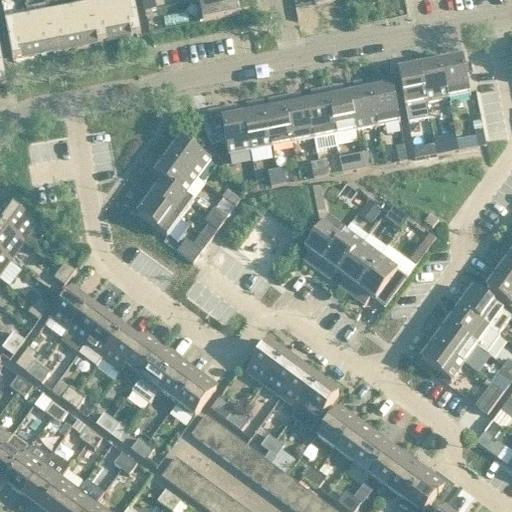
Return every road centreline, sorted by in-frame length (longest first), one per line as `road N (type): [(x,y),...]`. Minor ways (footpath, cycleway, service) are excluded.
road 1 (residential): [(285,308),(237,366),(96,255),(72,104)]
road 2 (residential): [(369,373),(503,165),(509,147),(495,20)]
road 3 (residential): [(287,58),(72,104)]
road 4 (residential): [(495,20),(287,58)]
road 5 (residential): [(511,504),(484,487),(369,373)]
